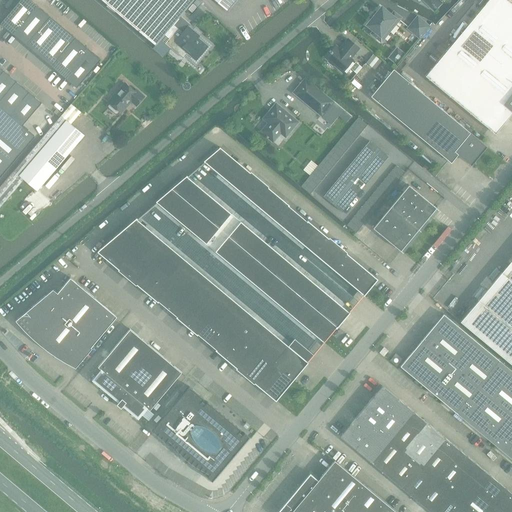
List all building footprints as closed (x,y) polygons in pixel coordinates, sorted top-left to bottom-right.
[(29,0),(20,0),(0,24),(13,35),(37,6),(29,0)] [(103,0),(133,25),(154,0),(103,0)] [(164,0),(138,31),(155,45),(160,40),(174,23),(193,0),(164,0)] [(214,0),(228,11),(237,0),(214,0)] [(495,134),(511,113),(511,2),(509,0),(489,0),(426,76),(495,134)] [(439,0),(435,0),(428,7),(434,12),(442,3),(439,0)] [(37,6),(13,35),(26,45),(50,17),(37,6)] [(381,7),(367,25),(374,31),(371,34),(381,42),(400,18),(394,12),(391,15),(381,7)] [(50,17),(26,45),(38,56),(62,28),(50,17)] [(417,17),(408,28),(419,38),(429,26),(417,17)] [(62,28),(38,56),(51,67),(75,38),(62,28)] [(178,29),(165,44),(171,49),(183,59),(188,53),(196,60),(207,47),(193,35),(195,33),(188,28),(183,34),(178,29)] [(75,38),(51,67),(64,77),(87,49),(75,38)] [(336,46),(325,58),(328,61),(327,62),(333,67),(334,65),(342,72),(353,60),(351,58),(359,49),(348,39),(340,49),(336,46)] [(154,47),(153,49),(163,58),(165,56),(171,49),(165,44),(161,40),(160,40),(155,45),(154,47)] [(397,47),(388,58),(395,64),(404,54),(397,47)] [(87,49),(64,77),(76,88),(100,60),(87,49)] [(374,70),(381,61),(373,54),(366,63),(374,70)] [(356,62),(350,69),(357,74),(362,68),(356,62)] [(487,147),(393,69),(371,97),(451,163),(458,155),(466,162),(475,161),(487,147)] [(3,71),(0,75),(0,101),(16,82),(3,71)] [(321,116),(333,102),(305,79),(294,93),(321,116)] [(16,82),(0,101),(0,107),(10,116),(29,93),(16,82)] [(108,106),(108,108),(115,114),(117,114),(120,111),(121,113),(131,101),(136,106),(144,97),(138,91),(136,94),(125,84),(109,102),(110,103),(108,106)] [(29,93),(10,116),(22,126),(42,104),(29,93)] [(0,187),(0,208),(24,180),(37,191),(84,135),(71,124),(82,112),(72,104),(0,187)] [(286,137),(298,122),(276,104),(263,119),(269,123),(261,132),(273,142),(280,133),(286,137)] [(0,107),(0,178),(35,137),(22,126),(10,116),(0,107)] [(310,194),(367,125),(358,117),(301,187),(310,194)] [(324,197),(342,212),(388,157),(369,141),(324,197)] [(384,275),(229,144),(212,158),(371,292),(384,275)] [(397,181),(405,173),(396,166),(347,225),(356,233),(398,182),(397,181)] [(194,174),(163,200),(329,341),(354,310),(194,174)] [(373,228),(401,251),(436,208),(409,185),(373,228)] [(313,355),(295,339),(289,346),(138,219),(100,250),(276,399),(313,355)] [(511,260),(478,301),(461,322),(511,364),(511,260)] [(43,343),(52,347),(53,347),(76,366),(81,360),(82,360),(92,349),(90,347),(116,317),(70,278),(57,293),(52,289),(16,320),(18,323),(19,323),(26,330),(34,337),(43,343)] [(511,371),(444,315),(401,367),(456,413),(511,459),(511,371)] [(101,369),(92,380),(118,402),(117,404),(121,408),(123,406),(138,419),(147,408),(150,410),(182,373),(130,329),(98,367),(101,369)] [(384,348),(379,353),(384,357),(388,351),(384,348)] [(183,384),(179,389),(183,392),(187,387),(183,384)] [(190,386),(152,431),(212,481),(250,436),(190,386)] [(430,511),(511,511),(511,493),(382,386),(340,437),(430,511)] [(341,511),(364,485),(334,461),(318,480),(310,473),(277,511),(341,511)] [(396,511),(364,485),(341,511),(396,511)]
